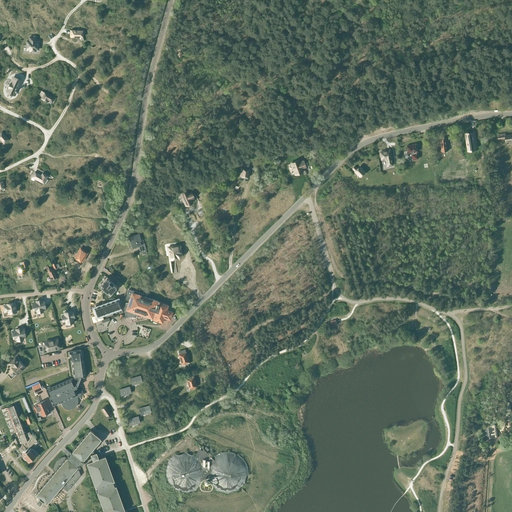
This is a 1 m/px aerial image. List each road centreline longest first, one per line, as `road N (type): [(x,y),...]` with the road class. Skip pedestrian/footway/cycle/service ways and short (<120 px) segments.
road 1 (unknown): [(480,0),(476,12),(351,83),(324,156),(336,173),(315,198),(341,278),(470,299),(511,318)]
road 2 (tertiary): [(86,294),(128,202),(169,0)]
road 3 (tertiary): [(105,353),(149,349),(308,193)]
road 4 (tertiary): [(308,193),(359,144),(511,113)]
road 5 (tertiary): [(6,511),(98,391)]
road 6 (residential): [(145,511),(113,402),(98,391)]
